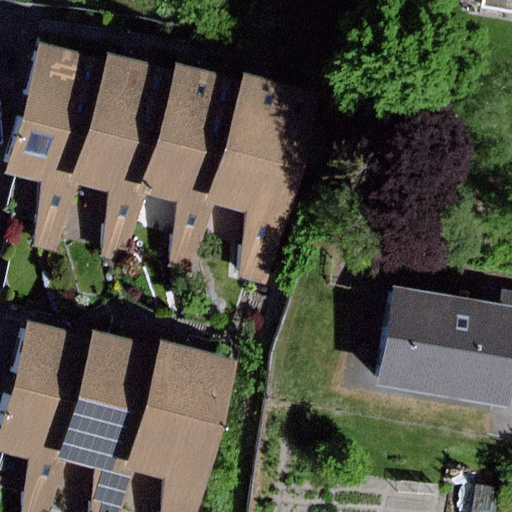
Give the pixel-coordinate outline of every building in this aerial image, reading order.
[(80,51),(10,32),(0,68),(0,167),(1,168),(5,168),(44,180),(46,171),(80,51)] [(152,62),(82,42),(80,51),(46,171),(73,178),(116,190),(118,183),(152,62)] [(224,73),(154,54),(152,62),(118,183),(145,190),(188,202),(190,195),(224,73)] [(295,85),(226,66),(224,73),(190,195),(218,202),(259,214),(295,85)] [(36,218),(44,180),(5,168),(1,168),(0,209),(36,218)] [(108,229),(116,190),(73,178),(73,220),(108,229)] [(180,240),(188,202),(145,190),(144,231),(180,240)] [(252,252),(259,214),(218,202),(216,243),(252,252)] [(0,209),(1,234),(30,243),(36,218),(0,209)] [(73,220),(74,245),(103,254),(108,229),(73,220)] [(144,231),(145,257),(174,266),(180,240),(144,231)] [(216,243),(217,269),(246,278),(252,252),(216,243)] [(509,298),(381,276),(364,376),(492,398),(496,375),(509,298)] [(511,289),(510,290),(509,298),(496,375),(511,378),(511,289)] [(70,332),(0,313),(0,314),(0,445),(36,455),(38,447),(70,332)] [(73,320),(70,332),(38,447),(53,451),(68,456),(105,467),(106,461),(139,339),(73,320)] [(215,349),(142,329),(139,339),(106,461),(143,471),(179,481),(215,349)] [(0,445),(0,480),(29,488),(36,455),(0,445)] [(68,456),(67,492),(98,500),(105,467),(68,456)] [(143,471),(142,505),(166,511),(173,511),(179,481),(143,471)] [(24,511),(29,488),(0,480),(0,511),(24,511)] [(95,511),(98,500),(67,492),(66,511),(95,511)]
